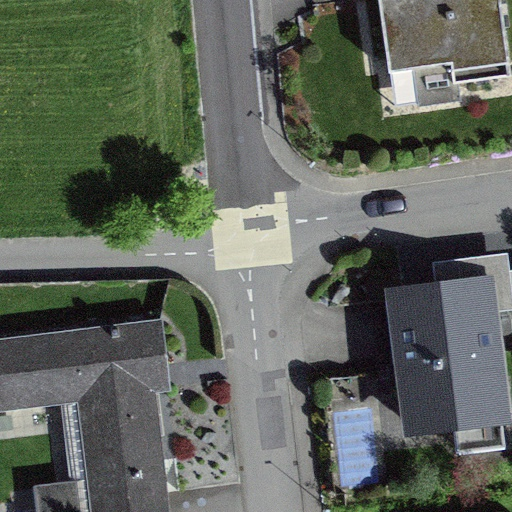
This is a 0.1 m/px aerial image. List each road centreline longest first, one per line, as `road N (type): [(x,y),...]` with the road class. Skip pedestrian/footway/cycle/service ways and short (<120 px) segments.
road 1 (residential): [(249,235),(282,511)]
road 2 (residential): [(249,235),(511,197)]
road 3 (residential): [(249,235),(0,255)]
road 4 (residential): [(226,0),(249,235)]
